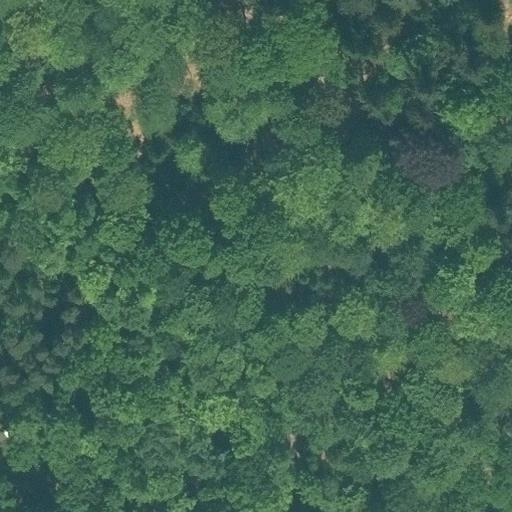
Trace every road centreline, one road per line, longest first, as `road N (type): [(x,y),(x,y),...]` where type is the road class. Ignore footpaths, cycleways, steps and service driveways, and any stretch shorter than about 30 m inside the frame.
road 1 (track): [(232,0),(505,254)]
road 2 (track): [(470,0),(422,175)]
